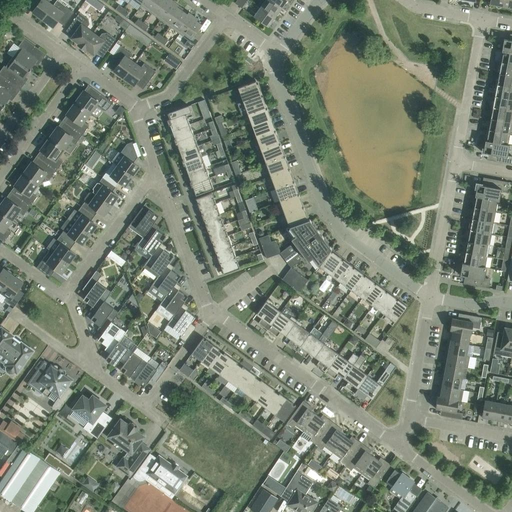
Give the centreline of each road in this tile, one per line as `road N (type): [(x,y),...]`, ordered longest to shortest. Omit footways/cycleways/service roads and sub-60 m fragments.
road 1 (residential): [(430,298),(320,208),(276,75),(278,54)]
road 2 (residential): [(402,449),(212,314)]
road 3 (residential): [(65,296),(156,171)]
road 4 (residential): [(212,314),(156,171)]
road 5 (residential): [(455,163),(481,19)]
road 6 (residential): [(0,178),(81,66)]
road 7 (residential): [(430,298),(455,163)]
road 8 (residential): [(226,16),(171,92),(138,107)]
road 9 (residential): [(408,418),(430,298)]
